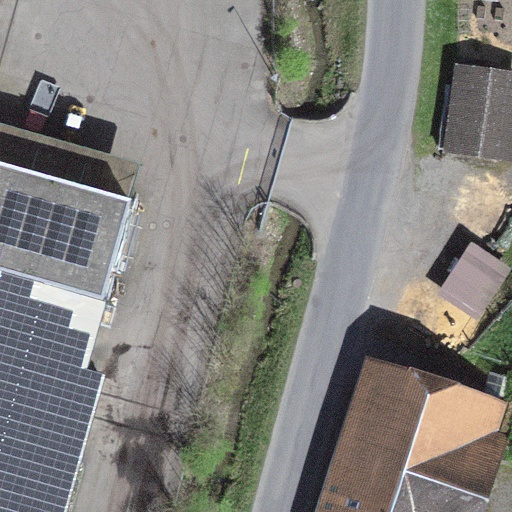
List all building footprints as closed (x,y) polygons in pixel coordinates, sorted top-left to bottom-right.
[(511,75),(458,70),(449,150),(510,157),(511,143),(511,75)] [(0,128),(0,167),(130,197),(138,160),(0,128)] [(0,511),(77,511),(96,450),(111,399),(95,395),(113,333),(142,235),(0,193),(0,511)] [(442,287),(482,310),(511,259),(473,236),(442,287)] [(473,511),(503,419),(391,383),(348,511),(473,511)]
